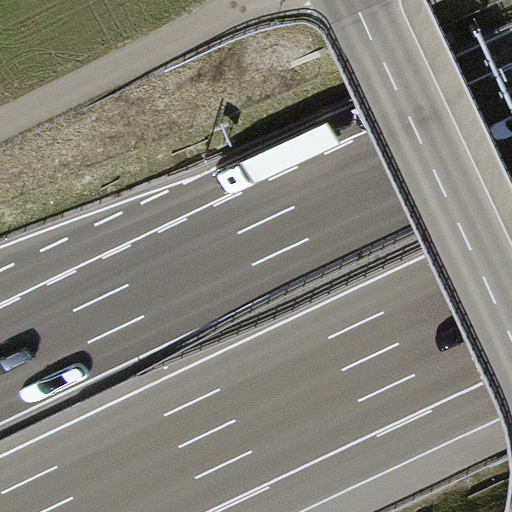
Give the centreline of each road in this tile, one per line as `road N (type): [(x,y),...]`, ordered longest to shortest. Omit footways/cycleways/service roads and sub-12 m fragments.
road 1 (motorway): [(511,126),(0,367)]
road 2 (motorway): [(46,511),(511,291)]
road 3 (tertiary): [(355,0),(511,336)]
road 4 (track): [(0,126),(255,0)]
